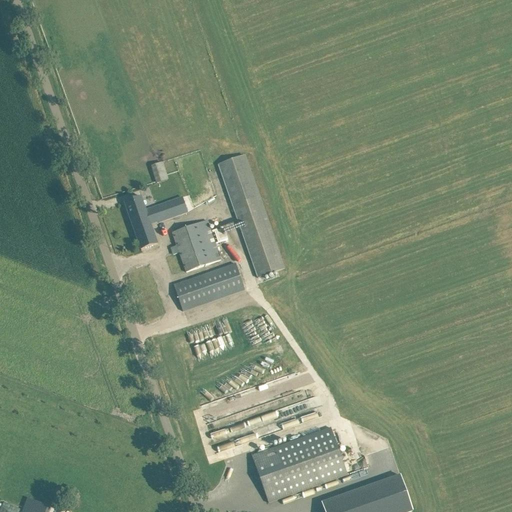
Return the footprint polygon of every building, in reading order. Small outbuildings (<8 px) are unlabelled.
[(245,155),(217,165),(257,278),(285,269),(245,155)] [(163,163),(150,166),(156,184),(168,180),(163,163)] [(170,187),(168,181),(149,187),(151,193),(170,187)] [(141,197),(124,202),(141,250),(150,247),(157,245),(150,222),(157,220),(158,223),(187,213),(182,197),(145,210),(141,197)] [(170,248),(173,256),(179,254),(186,273),(221,260),(207,221),(172,234),(176,246),(170,248)] [(183,312),(244,290),(235,264),(174,286),(183,312)] [(330,428),(252,456),(268,503),(347,475),(330,428)] [(324,511),(410,511),(412,511),(400,476),(322,503),(324,511)]
